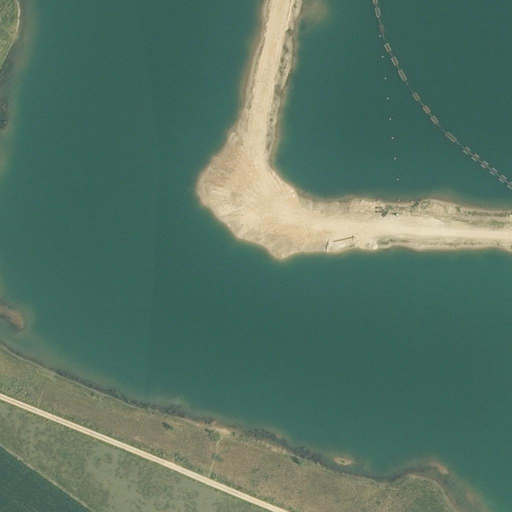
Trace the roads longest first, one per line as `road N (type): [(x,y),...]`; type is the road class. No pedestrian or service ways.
road 1 (track): [(156,458),(0,394)]
road 2 (track): [(156,458),(288,511)]
